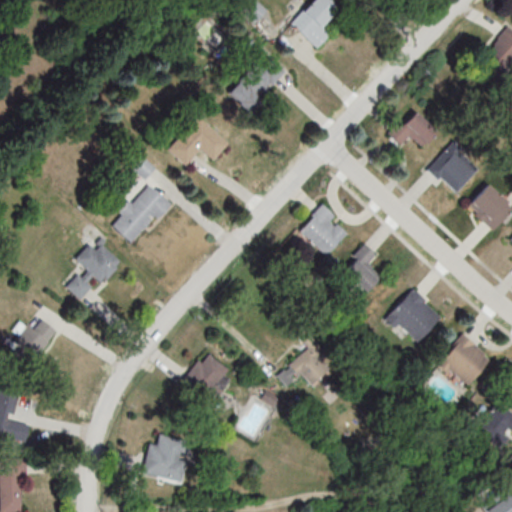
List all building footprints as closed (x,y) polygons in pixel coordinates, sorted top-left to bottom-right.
[(266,10),(255,0),(244,0),(238,7),(255,22),(266,10)] [(331,0),(309,0),(288,23),(313,47),(326,33),(319,26),(337,6),(331,0)] [(493,71),(511,58),(511,29),(480,51),(493,71)] [(284,73),(265,53),(227,93),(246,112),(284,73)] [(49,65),(18,65),(18,95),(49,95),(49,65)] [(420,145),(435,130),(413,108),(387,133),(400,147),(411,136),(420,145)] [(165,149),(195,115),(226,143),(210,160),(197,149),(182,165),(165,149)] [(448,145),(436,175),(467,187),(479,158),(448,145)] [(132,169),(143,180),(154,168),(143,157),(132,169)] [(109,225),(133,245),(170,202),(147,182),(109,225)] [(491,229),(511,208),(487,183),(466,204),(491,229)] [(350,231),(321,203),(296,229),(325,256),(350,231)] [(66,287),(78,299),(96,280),(101,284),(121,262),(101,243),(95,250),(87,244),(73,259),(83,268),(66,287)] [(376,255),(363,243),(339,268),(364,292),(380,274),(369,263),(376,255)] [(441,316),(411,287),(383,316),(414,345),(441,316)] [(39,320),(32,329),(19,320),(11,332),(16,335),(11,343),(33,359),(54,331),(39,320)] [(491,358),(462,333),(436,363),(465,388),(491,358)] [(275,374),(285,387),(300,374),(310,386),(334,367),(314,342),(275,374)] [(200,355),(178,385),(208,407),(230,377),(200,355)] [(0,437),(26,441),(28,425),(7,422),(8,411),(17,412),(19,397),(0,393),(0,437)] [(474,431),(502,450),(511,435),(511,413),(494,401),(474,431)] [(141,473),(179,481),(187,446),(148,438),(141,473)] [(0,511),(21,511),(21,459),(0,459),(0,511)] [(482,511),(511,511),(511,502),(501,489),(478,508),(482,511)]
